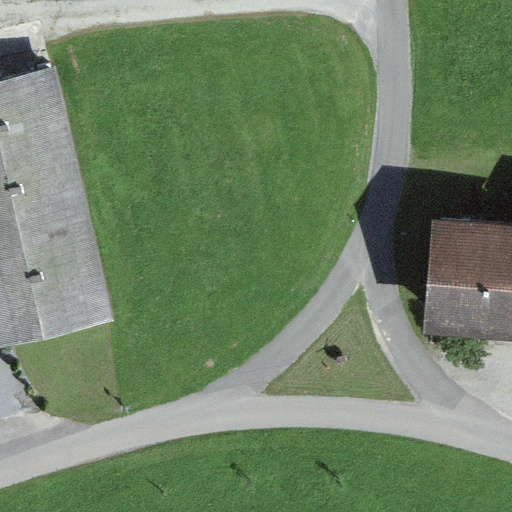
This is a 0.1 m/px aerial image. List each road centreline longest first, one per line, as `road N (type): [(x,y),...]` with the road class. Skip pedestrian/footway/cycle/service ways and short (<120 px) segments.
road 1 (residential): [(478,434),(346,414),(222,413)]
road 2 (unclassified): [(388,0),(393,66),(376,245)]
road 3 (residential): [(222,413),(0,471)]
road 4 (unclassified): [(376,245),(311,328),(222,413)]
road 5 (unclassified): [(376,245),(390,316),(431,388),(478,434)]
